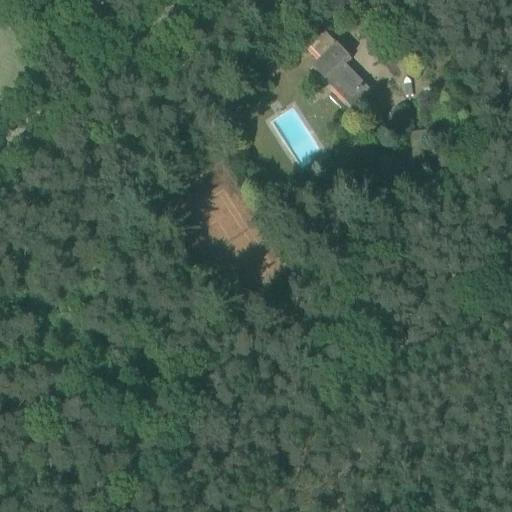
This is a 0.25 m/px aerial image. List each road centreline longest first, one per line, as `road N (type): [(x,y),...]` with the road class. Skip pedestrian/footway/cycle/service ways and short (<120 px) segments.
road 1 (track): [(117,511),(474,314),(511,301)]
road 2 (unclassified): [(0,146),(189,0)]
